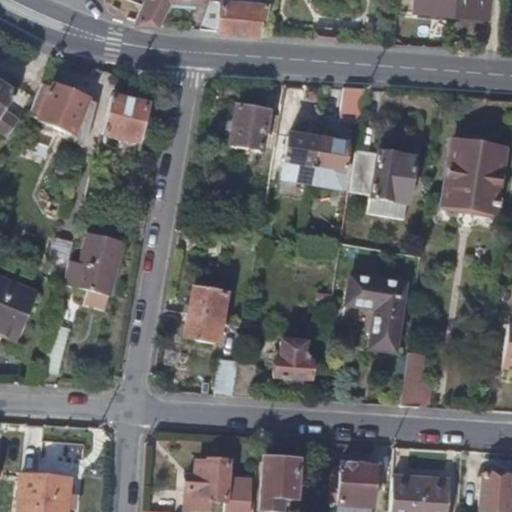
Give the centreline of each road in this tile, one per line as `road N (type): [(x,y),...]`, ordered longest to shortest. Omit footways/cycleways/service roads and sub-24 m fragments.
road 1 (residential): [(511,434),(130,409)]
road 2 (residential): [(130,409),(190,48)]
road 3 (secondary): [(511,74),(190,48)]
road 4 (residential): [(130,409),(0,402)]
road 5 (secondary): [(190,48),(70,27)]
